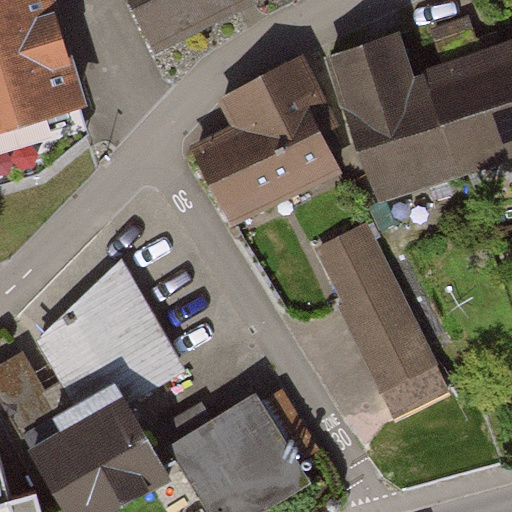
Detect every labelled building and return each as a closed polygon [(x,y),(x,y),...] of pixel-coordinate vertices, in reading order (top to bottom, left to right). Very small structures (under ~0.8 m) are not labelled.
[(0,0),(0,122),(72,99),(42,0),(0,0)] [(123,0),(153,61),(253,12),(247,0),(123,0)] [(388,32),(318,56),(366,195),(511,145),(511,39),(403,76),(388,32)] [(206,105),(221,136),(194,149),(231,225),(324,180),(298,127),(311,121),(285,67),(206,105)] [(360,224),(311,248),(382,391),(430,366),(360,224)] [(41,348),(83,418),(116,398),(127,417),(189,382),(125,274),(41,348)] [(430,366),(382,391),(401,427),(449,402),(430,366)] [(27,367),(0,381),(0,402),(29,450),(63,431),(27,367)] [(257,396),(172,442),(211,511),(276,511),(311,493),(257,396)] [(29,450),(16,458),(48,511),(139,511),(172,492),(127,417),(116,398),(83,418),(63,431),(29,450)] [(0,511),(38,511),(36,504),(16,510),(0,449),(0,511)]
